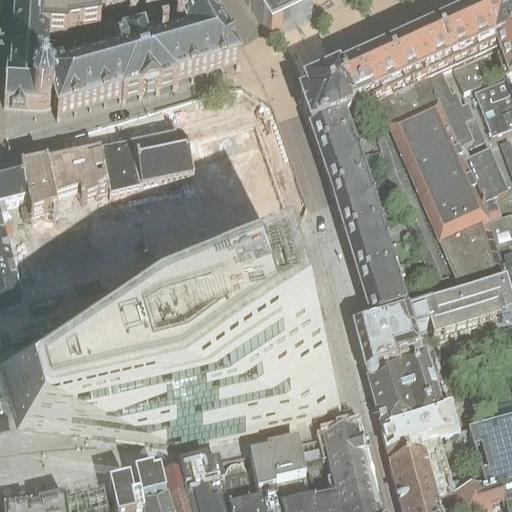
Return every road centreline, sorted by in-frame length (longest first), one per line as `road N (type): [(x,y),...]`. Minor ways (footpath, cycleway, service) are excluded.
road 1 (residential): [(0,159),(258,76)]
road 2 (residential): [(258,76),(431,0)]
road 3 (residential): [(258,76),(317,250)]
